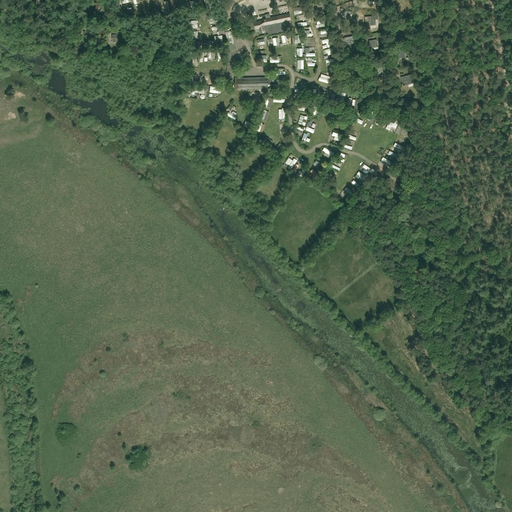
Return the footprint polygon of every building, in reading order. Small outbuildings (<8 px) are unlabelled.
[(99,0),(98,3),(96,2),(95,4),(97,5),(94,9),(99,12),(104,3),(99,0)] [(319,14),(325,12),(322,2),(316,4),(319,14)] [(350,19),(351,12),(343,11),(342,18),(350,19)] [(252,23),(253,28),(255,27),(256,32),(266,30),(266,32),(268,31),(268,34),(293,29),(289,14),(263,19),(262,21),(252,23)] [(375,16),(365,17),(366,26),(376,25),(375,16)] [(321,34),(326,34),(326,21),(318,21),(318,28),(321,28),(321,34)] [(225,32),(230,52),(227,52),(227,61),(227,62),(227,71),(237,71),(236,62),(236,52),(231,31),(225,32)] [(116,35),(112,35),(113,42),(117,42),(117,40),(121,40),(120,32),(116,32),(116,35)] [(345,38),(346,45),(354,43),(353,36),(345,38)] [(377,40),(369,41),(370,48),(378,47),(377,40)] [(404,50),(407,49),(407,46),(402,47),(402,50),(396,50),(397,58),(405,57),(404,50)] [(356,64),(348,65),(349,72),(357,71),(356,64)] [(377,67),(378,75),(385,75),(385,67),(377,67)] [(328,83),(331,76),(322,74),(320,81),(328,83)] [(413,83),(411,75),(401,78),(403,86),(408,84),(408,83),(413,82),(413,83)] [(235,78),(235,89),(267,88),(267,78),(235,78)] [(205,85),(197,85),(196,88),(193,88),(192,94),(198,95),(198,92),(205,93),(205,85)] [(267,121),(270,111),(264,109),(261,119),(267,121)] [(307,125),(308,116),(302,115),(301,120),(300,120),(300,124),(307,125)] [(323,150),(331,156),(334,153),(326,147),(323,150)] [(286,162),(293,167),(297,161),(290,156),(286,162)]
